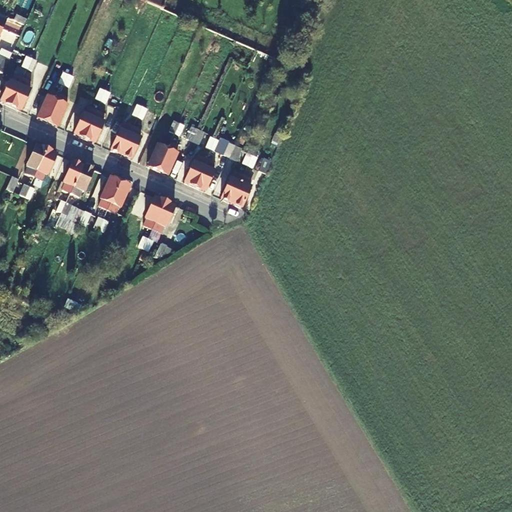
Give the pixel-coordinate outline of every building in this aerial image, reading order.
[(35,0),(34,4),(50,11),(54,0),(35,0)] [(144,0),(147,1),(164,9),(167,0),(144,0)] [(18,15),(28,19),(30,14),(20,9),(18,15)] [(17,63),(23,51),(16,47),(11,60),(17,63)] [(1,54),(10,59),(12,54),(3,50),(1,54)] [(28,69),(33,58),(28,56),(24,67),(28,69)] [(34,72),(39,61),(33,58),(28,69),(34,72)] [(65,85),(70,75),(65,73),(61,83),(65,85)] [(12,106),(24,78),(16,74),(12,81),(11,81),(2,102),(12,106)] [(71,88),(75,77),(70,75),(65,85),(71,88)] [(34,82),(24,78),(12,106),(22,111),(32,90),(30,89),(34,82)] [(97,99),(102,102),(107,91),(101,89),(97,99)] [(48,122),(61,94),(53,91),(50,98),(48,97),(38,118),(48,122)] [(112,94),(107,91),(102,102),(107,104),(112,94)] [(70,99),(61,94),(48,122),(59,127),(69,106),(67,105),(70,99)] [(138,118),(143,107),(138,105),(134,116),(138,118)] [(85,139),(98,111),(90,107),(86,114),(85,114),(75,134),(85,139)] [(144,120),(148,110),(143,107),(138,118),(144,120)] [(107,115),(98,111),(85,139),(96,143),(105,122),(104,122),(107,115)] [(175,135),(180,124),(175,122),(171,133),(175,135)] [(122,155),(134,127),(127,123),(123,130),(121,129),(112,150),(122,155)] [(181,137),(186,127),(180,124),(175,135),(181,137)] [(143,131),(134,127),(122,155),(132,159),(142,138),(141,138),(143,131)] [(212,151),(217,140),(212,138),(207,149),(212,151)] [(159,171),(171,143),(162,139),(159,146),(157,145),(148,167),(159,171)] [(217,153),(222,143),(217,140),(212,151),(217,153)] [(180,147),(171,143),(159,171),(168,176),(178,155),(177,154),(180,147)] [(229,159),(235,146),(229,143),(223,156),(229,159)] [(27,174),(36,178),(49,150),(38,145),(29,167),(30,168),(27,174)] [(242,149),(236,147),(230,159),(237,162),(242,149)] [(49,150),(36,178),(44,182),(48,175),(49,176),(59,154),(49,150)] [(195,187),(208,159),(200,155),(197,163),(194,162),(185,183),(195,187)] [(253,157),(248,155),(243,165),(249,167),(253,157)] [(254,170),(259,159),(253,157),(249,167),(254,170)] [(217,164),(208,159),(195,187),(206,192),(215,172),(214,171),(217,164)] [(267,175),(272,162),(266,160),(260,172),(267,175)] [(64,191),(72,194),(85,166),(75,162),(65,183),(67,184),(64,191)] [(85,166),(72,194),(81,198),(84,192),(85,192),(95,171),(85,166)] [(232,204),(245,176),(236,172),(233,179),(231,178),(221,199),(232,204)] [(254,180),(245,176),(232,204),(242,208),(252,187),(251,187),(254,180)] [(100,207),(108,210),(121,182),(111,178),(102,199),(103,200),(100,207)] [(121,182),(108,210),(118,215),(121,208),(122,209),(132,187),(121,182)] [(27,198),(32,187),(27,185),(22,195),(27,198)] [(32,200),(37,189),(32,187),(27,198),(32,200)] [(145,227),(153,231),(166,202),(156,198),(147,219),(148,220),(145,227)] [(63,214),(68,203),(64,201),(59,212),(63,214)] [(166,202),(153,231),(162,235),(165,228),(166,228),(176,207),(166,202)] [(69,217),(74,205),(68,203),(63,214),(69,217)] [(99,230),(104,219),(99,217),(95,228),(99,230)] [(105,233),(110,222),(104,219),(99,230),(105,233)] [(145,250),(150,240),(146,238),(141,248),(145,250)] [(151,253),(156,242),(150,240),(145,250),(151,253)] [(167,260),(171,248),(160,244),(155,256),(167,260)] [(50,290),(58,293),(64,275),(55,272),(50,290)]
